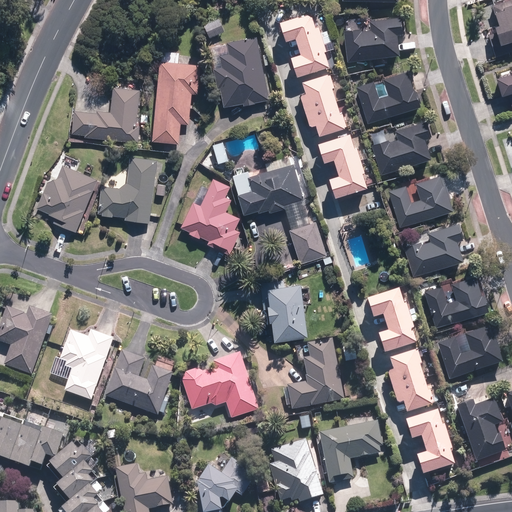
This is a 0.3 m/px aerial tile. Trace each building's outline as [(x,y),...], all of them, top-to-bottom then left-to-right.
[(511,0),(499,0),(494,2),(507,41),(511,39),(511,0)] [(328,51),(335,49),(329,29),(325,31),(323,24),(320,25),(316,12),(286,21),(291,39),(300,37),(305,51),(296,54),(302,75),(333,65),(328,51)] [(345,19),(351,60),(404,53),(401,32),(408,31),(406,13),(373,18),(374,27),(366,28),(364,20),(359,21),(358,17),(345,19)] [(270,99),(260,35),(233,39),(235,52),(222,54),(223,66),(219,66),(226,106),(270,99)] [(202,62),(163,59),(156,141),(181,143),(183,122),(192,123),(194,92),(199,92),(202,62)] [(375,81),(356,87),(367,121),(427,102),(421,85),(418,86),(412,68),(386,77),(391,93),(380,96),(375,81)] [(352,125),(336,70),(307,78),(311,92),(306,93),(315,124),(319,123),(322,134),(352,125)] [(511,71),(501,75),(506,92),(509,91),(511,99),(511,71)] [(140,124),(143,87),(116,85),(114,110),(102,109),(101,113),(76,111),(74,137),(143,142),(145,124),(140,124)] [(389,134),(372,140),(384,174),(435,156),(429,138),(437,135),(430,117),(400,128),(402,135),(391,139),(389,134)] [(373,184),(356,131),(324,141),(329,159),(338,156),(344,174),(337,177),(342,194),(373,184)] [(225,140),(214,143),(219,164),(230,161),(225,140)] [(153,222),(159,157),(132,154),(129,188),(105,185),(102,215),(127,217),(127,219),(153,222)] [(314,220),(296,156),(268,164),(270,170),(250,176),(254,189),(242,193),(248,213),(270,207),(271,211),(288,207),(293,226),(290,227),(301,264),(329,256),(318,219),(314,220)] [(79,231),(100,179),(66,165),(60,182),(52,178),(40,208),(60,216),(58,222),(79,231)] [(409,185),(390,190),(399,223),(454,208),(444,173),(422,179),(426,197),(414,200),(409,185)] [(211,187),(204,184),(185,229),(213,241),(211,245),(233,254),(243,231),(236,228),(241,217),(229,212),(235,198),(229,195),(234,184),(216,176),(211,187)] [(421,239),(408,244),(420,278),(467,261),(461,242),(469,240),(462,222),(431,233),(434,240),(422,244),(421,239)] [(445,285),(426,290),(436,326),(490,311),(480,273),(457,280),(462,297),(449,300),(445,285)] [(309,337),(303,283),(288,285),(287,279),(262,282),(265,312),(275,311),(278,341),(309,337)] [(421,342),(404,288),(371,299),(377,317),(386,314),(392,332),(385,334),(390,352),(421,342)] [(33,375),(55,315),(32,306),(29,315),(8,308),(0,331),(0,340),(12,345),(5,365),(33,375)] [(494,326),(442,342),(453,379),(505,363),(494,326)] [(94,400),(115,337),(94,329),(92,335),(72,329),(62,358),(70,360),(67,368),(74,370),(67,392),(94,400)] [(345,399),(334,336),(312,340),(315,358),(304,360),(308,385),(291,388),(295,409),(345,399)] [(149,359),(123,349),(106,394),(163,415),(180,368),(156,360),(149,379),(143,377),(149,359)] [(438,401),(423,349),(396,357),(400,370),(392,372),(401,402),(408,400),(411,409),(438,401)] [(260,410),(243,352),(216,360),(219,370),(208,373),(207,367),(183,374),(194,410),(216,404),(216,407),(228,403),(232,418),(260,410)] [(477,399),(460,405),(478,461),(508,452),(499,423),(507,420),(500,398),(479,404),(477,399)] [(455,464),(438,410),(406,420),(411,439),(421,436),(426,454),(419,456),(424,473),(455,464)] [(0,414),(0,453),(36,467),(38,461),(49,465),(49,464),(52,456),(57,457),(66,434),(46,426),(45,431),(0,414)] [(313,415),(301,416),(302,428),(314,427),(313,415)] [(381,421),(322,433),(333,483),(356,479),(352,459),(376,454),(375,447),(386,444),(381,421)] [(301,499),(301,500),(324,494),(310,440),(275,449),(278,461),(273,463),(283,499),(293,497),(294,500),(301,499)] [(85,446),(81,441),(49,465),(63,483),(58,486),(70,502),(60,510),(61,511),(112,511),(114,511),(107,503),(105,505),(99,498),(104,495),(94,483),(98,480),(92,473),(98,468),(91,460),(98,455),(89,443),(85,446)] [(202,477),(208,511),(219,511),(228,511),(225,495),(235,501),(241,492),(245,495),(257,478),(249,473),(253,467),(234,454),(225,468),(213,460),(202,477)] [(139,461),(117,464),(124,511),(151,511),(151,507),(174,503),(169,476),(150,479),(149,471),(141,472),(139,461)] [(0,511),(40,511),(40,509),(25,509),(25,502),(3,502),(3,494),(0,493),(0,511)]
